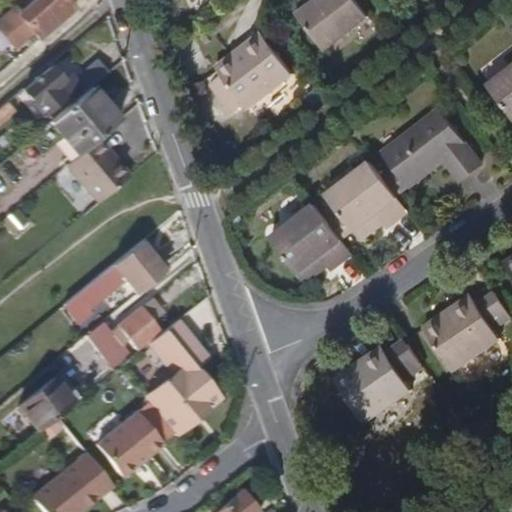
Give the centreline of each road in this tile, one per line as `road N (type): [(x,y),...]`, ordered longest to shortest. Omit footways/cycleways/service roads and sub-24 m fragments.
road 1 (residential): [(200,210),(484,0)]
road 2 (residential): [(254,362),(376,299),(511,203)]
road 3 (residential): [(200,210),(125,0)]
road 4 (residential): [(254,362),(200,210)]
road 5 (residential): [(155,511),(272,414)]
